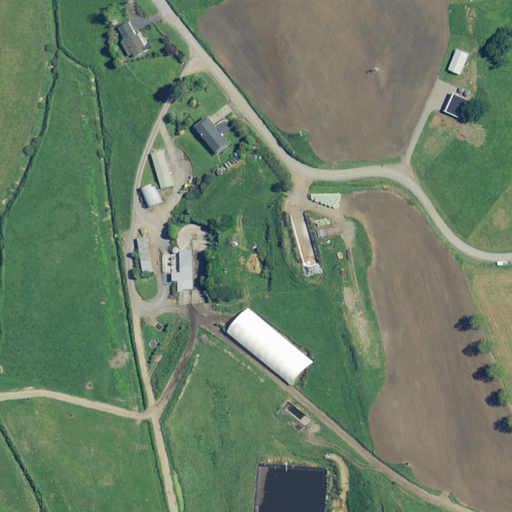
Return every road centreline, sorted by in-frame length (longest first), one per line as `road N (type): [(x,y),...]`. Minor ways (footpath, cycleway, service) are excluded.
road 1 (unclassified): [(511,256),(463,248),(402,177),(325,174),(284,158),(156,0)]
road 2 (unknown): [(202,56),(162,121),(142,175),(132,278),(157,418)]
